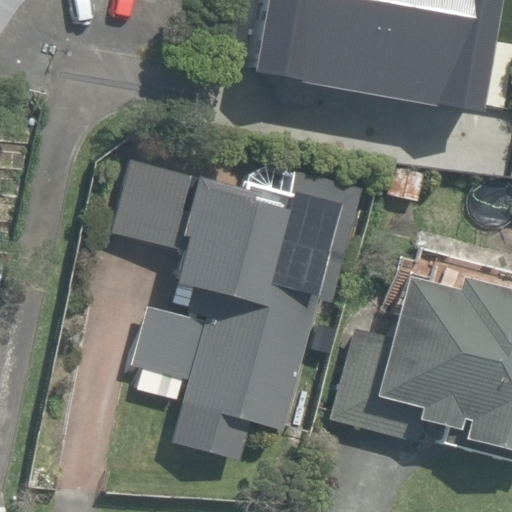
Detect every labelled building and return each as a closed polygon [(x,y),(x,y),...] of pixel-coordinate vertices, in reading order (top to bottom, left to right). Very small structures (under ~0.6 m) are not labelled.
[(0,0),(0,24),(6,16),(17,0),(0,0)] [(260,0),(255,36),(283,27),(293,28),(292,43),(422,63),(426,50),(443,52),(462,65),(470,7),(477,0),(260,0)] [(235,190),(125,161),(105,235),(170,252),(162,284),(202,295),(163,442),(232,460),(241,423),(271,431),(306,299),(322,303),(352,191),(285,174),(280,194),(237,182),(235,190)] [(380,193),(413,201),(420,171),(388,163),(380,193)] [(430,442),(511,463),(511,292),(449,275),(445,288),(395,275),(378,340),(347,331),(324,419),(408,442),(412,424),(433,429),(430,442)] [(322,355),(329,330),(312,325),(305,350),(322,355)]
